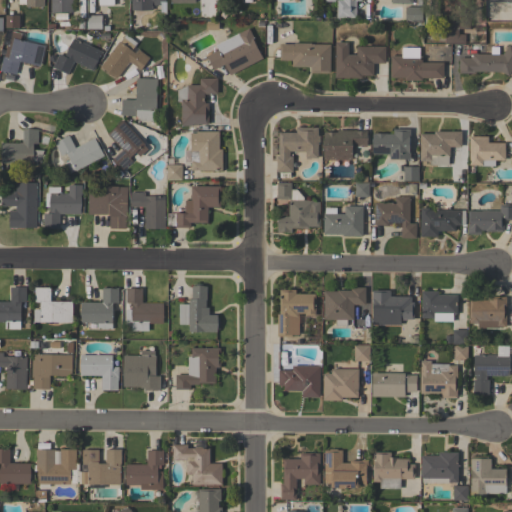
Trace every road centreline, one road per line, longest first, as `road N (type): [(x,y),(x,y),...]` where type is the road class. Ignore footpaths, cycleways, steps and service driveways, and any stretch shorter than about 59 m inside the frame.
road 1 (residential): [(0,422),(495,431)]
road 2 (residential): [(0,263),(490,265)]
road 3 (residential): [(255,511),(257,102)]
road 4 (residential): [(257,102),(497,110)]
